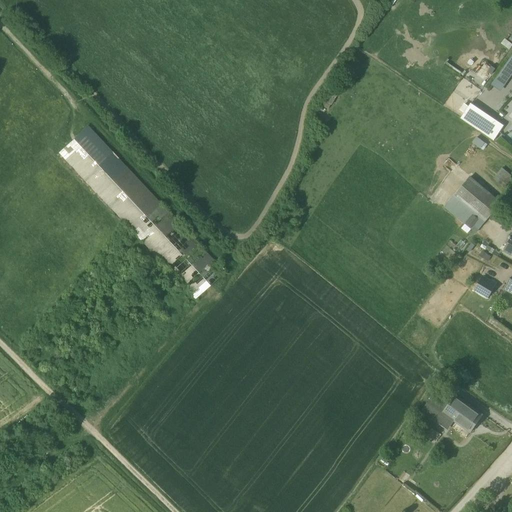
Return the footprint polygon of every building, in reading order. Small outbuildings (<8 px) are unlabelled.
[(511,54),(491,83),(501,90),(511,74),(511,54)] [(481,115),(469,107),(465,113),(477,122),(481,115)] [(497,126),(481,115),(477,122),(474,127),(490,138),(497,126)] [(224,273),(87,126),(58,153),(195,299),(224,273)] [(511,174),(503,167),(494,178),(505,186),(511,177),(511,174)] [(501,203),(471,177),(455,195),(486,221),(501,203)] [(486,221),(455,195),(445,207),(466,224),(474,215),(479,219),(477,222),(481,226),(486,221)] [(474,215),(466,224),(471,229),(477,222),(479,219),(474,215)] [(477,222),(471,229),(476,233),(481,226),(477,222)] [(489,281),(482,278),(475,289),(488,297),(496,283),(492,281),(489,281)] [(417,292),(408,302),(416,308),(424,298),(417,292)] [(476,409),(455,395),(443,413),(450,418),(470,432),(482,415),(475,409),(476,409)] [(441,403),(435,399),(422,418),(427,421),(432,414),(437,417),(444,406),(440,403),(441,403)] [(443,413),(436,422),(443,427),(450,418),(443,413)] [(402,475),(385,461),(380,467),(397,481),(402,475)] [(411,474),(406,470),(402,475),(397,481),(403,485),(411,474)] [(389,479),(377,494),(388,503),(400,488),(389,479)]
